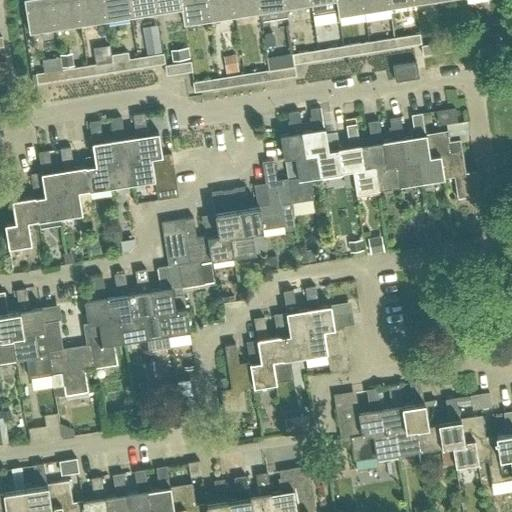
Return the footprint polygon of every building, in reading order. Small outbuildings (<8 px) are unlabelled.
[(23,0),(28,31),(54,26),(50,0),(23,0)] [(50,0),(54,26),(80,22),(76,0),(50,0)] [(76,0),(80,22),(105,18),(102,0),(76,0)] [(102,0),(105,18),(130,14),(128,0),(102,0)] [(128,0),(130,14),(156,10),(153,0),(128,0)] [(179,0),(153,0),(156,10),(180,6),(181,6),(179,0)] [(183,22),(209,18),(206,0),(179,0),(181,6),(180,6),(183,22)] [(206,0),(209,18),(234,14),(231,0),(206,0)] [(231,0),(234,14),(259,10),(257,0),(231,0)] [(285,6),(283,0),(257,0),(259,10),(261,20),(286,16),(285,6)] [(309,0),(310,2),(312,14),(337,10),(335,0),(309,0)] [(337,14),(363,10),(361,0),(335,0),(337,10),(337,14)] [(361,0),(363,10),(389,5),(387,0),(361,0)] [(157,25),(142,27),(146,53),(160,51),(157,25)] [(265,33),(267,47),(277,45),(275,32),(265,33)] [(394,37),(395,47),(411,44),(410,34),(394,37)] [(490,44),(488,34),(471,37),(473,46),(490,44)] [(378,49),(395,47),(394,37),(376,40),(378,49)] [(456,49),(473,46),(471,37),(454,39),(456,49)] [(343,45),(344,55),(361,52),(359,42),(343,45)] [(421,45),(422,54),(439,52),(437,42),(421,45)] [(328,57),(344,55),(343,45),(326,48),(328,57)] [(112,61),(113,70),(130,67),(129,58),(127,51),(111,53),(112,61)] [(294,63),(310,60),(309,51),(292,53),(294,63)] [(147,65),(164,62),(163,52),(146,55),(147,65)] [(228,54),(230,70),(242,69),(240,53),(228,54)] [(175,73),(192,70),(190,60),(173,63),(175,73)] [(394,80),(418,76),(416,60),(392,64),(394,80)] [(97,73),(113,70),(112,61),(95,63),(97,73)] [(278,77),(295,75),(294,65),(277,68),(278,77)] [(61,69),(63,78),(80,76),(78,66),(61,69)] [(46,81),(63,78),(61,69),(44,71),(46,81)] [(243,73),(245,83),(261,80),(260,71),(243,73)] [(228,85),(245,83),(243,73),(226,76),(228,85)] [(194,91),(211,88),(209,79),(193,81),(194,91)] [(0,94),(0,115),(0,118),(14,116),(11,93),(0,94)] [(313,128),(301,130),(305,153),(317,151),(320,174),(342,170),(338,146),(337,146),(337,147),(327,149),(325,133),(324,126),(323,126),(322,120),(320,106),(310,108),(312,121),(313,128)] [(457,120),(455,107),(435,110),(438,123),(457,120)] [(291,132),(279,133),(281,146),(283,157),(284,157),(294,155),(297,176),(288,177),(288,176),(287,176),(291,201),(313,198),(310,176),(320,174),(317,151),(305,153),(301,130),(300,123),(298,110),(288,111),(291,125),(290,125),(291,132)] [(139,157),(128,159),(132,182),(154,178),(154,177),(152,167),(150,156),(161,154),(157,130),(145,132),(144,126),(142,112),(132,113),(132,114),(134,127),(135,127),(136,134),(135,134),(139,157)] [(414,133),(403,135),(407,158),(417,157),(421,180),(443,176),(439,153),(428,155),(424,132),(423,126),(421,112),(411,114),(413,127),(414,133)] [(110,117),(113,131),(123,129),(120,116),(110,117)] [(392,137),(381,139),(385,162),(396,160),(400,183),(421,180),(417,157),(407,158),(403,135),(402,129),(400,116),(389,117),(391,131),(392,137)] [(94,164),(85,165),(88,189),(111,185),(107,162),(117,160),(113,138),(102,139),(101,133),(99,119),(88,120),(91,134),(92,141),(91,141),(91,142),(93,154),(94,164)] [(370,134),(380,133),(378,119),(368,121),(370,134)] [(349,144),(338,146),(342,170),(352,168),(355,191),(378,187),(374,164),(363,166),(359,142),(358,136),(356,123),(346,124),(348,138),(349,144)] [(447,128),(424,132),(428,155),(439,153),(443,176),(453,175),(457,197),(480,193),(476,169),(465,171),(461,148),(459,138),(449,139),(448,135),(447,128)] [(335,131),(325,133),(327,149),(337,147),(337,146),(338,146),(335,131)] [(117,160),(107,162),(111,185),(132,182),(128,159),(139,157),(135,134),(124,136),(114,137),(113,138),(117,160)] [(370,141),(359,142),(363,166),(374,164),(378,187),(400,183),(396,160),(385,162),(381,139),(370,141)] [(66,192),(56,193),(60,216),(82,212),(78,190),(87,188),(88,189),(85,165),(85,164),(85,165),(83,165),(73,166),(72,159),(69,146),(60,148),(62,161),(63,168),(62,168),(66,192)] [(35,195),(34,195),(38,219),(60,216),(56,193),(66,192),(62,168),(51,170),(50,163),(48,150),(38,151),(38,156),(40,164),(41,172),(40,172),(44,194),(35,196),(35,195)] [(152,167),(173,163),(171,152),(161,154),(150,156),(152,167)] [(85,155),(84,157),(85,165),(85,164),(85,165),(94,164),(93,154),(85,155)] [(294,155),(284,157),(287,176),(288,176),(288,177),(297,176),(294,155)] [(258,204),(262,228),(284,225),(285,230),(296,228),(291,201),(287,176),(275,178),(272,158),(261,160),(265,182),(268,203),(259,205),(258,204)] [(154,177),(174,174),(173,163),(152,167),(154,177)] [(40,172),(31,173),(35,195),(35,196),(44,194),(40,172)] [(155,188),(176,184),(174,174),(154,177),(154,178),(155,188)] [(14,221),(4,223),(8,246),(31,242),(29,228),(27,220),(37,218),(37,220),(38,219),(34,195),(23,197),(19,176),(19,177),(8,178),(12,198),(11,198),(14,221)] [(257,204),(258,204),(259,205),(268,203),(265,182),(253,184),(257,204)] [(176,184),(155,188),(157,199),(178,195),(176,184)] [(240,231),(229,232),(233,255),(254,251),(251,229),(261,227),(261,228),(262,228),(258,204),(257,204),(246,206),(245,199),(243,185),(233,187),(235,201),(236,207),(240,231)] [(208,234),(207,234),(211,258),(233,255),(229,232),(240,231),(236,207),(225,209),(224,203),(222,189),(211,190),(214,204),(215,211),(214,211),(214,213),(217,233),(208,235),(208,234)] [(188,260),(177,262),(181,285),(204,282),(200,260),(211,258),(207,234),(206,234),(206,235),(196,236),(193,216),(181,218),(183,228),(185,239),(186,250),(188,260)] [(181,218),(161,221),(163,232),(183,228),(181,218)] [(183,228),(163,232),(165,242),(185,239),(183,228)] [(166,253),(186,250),(185,239),(165,242),(166,253)] [(186,250),(166,253),(168,264),(177,262),(188,260),(186,250)] [(149,288),(148,288),(152,311),(163,309),(166,332),(189,328),(185,305),(184,305),(174,307),(171,286),(180,285),(180,286),(181,285),(177,262),(168,264),(157,266),(160,286),(149,288)] [(127,291),(126,291),(130,315),(141,313),(145,335),(166,332),(163,309),(152,311),(148,288),(149,288),(148,281),(145,268),(135,269),(137,283),(138,289),(127,291)] [(126,291),(127,291),(126,285),(123,271),(113,273),(115,286),(116,293),(105,295),(109,318),(119,317),(123,339),(145,335),(141,313),(130,315),(126,291)] [(94,296),(83,298),(86,321),(87,322),(97,320),(101,341),(91,343),(94,366),(116,362),(113,341),(123,339),(119,317),(109,318),(105,295),(104,288),(102,274),(91,276),(93,290),(94,296)] [(333,327),(343,325),(353,323),(351,311),(331,314),(330,303),(318,305),(314,285),(304,286),(308,307),(307,307),(311,330),(300,332),(304,355),(326,351),(326,350),(324,339),(323,329),(333,327)] [(22,331),(11,332),(15,356),(25,355),(28,376),(50,373),(47,349),(37,351),(33,330),(44,328),(40,305),(29,307),(28,300),(25,287),(15,288),(18,302),(19,308),(18,308),(22,331)] [(293,288),(283,290),(286,310),(295,309),(292,289),(293,289),(293,288)] [(0,332),(0,334),(0,358),(15,356),(11,332),(22,331),(18,308),(7,310),(6,304),(4,290),(0,291),(0,332)] [(44,328),(33,330),(37,351),(47,349),(50,373),(52,372),(51,372),(61,370),(63,384),(64,393),(87,389),(84,367),(93,365),(94,366),(91,343),(101,341),(97,320),(87,322),(86,321),(82,321),(85,342),(61,346),(54,303),(40,305),(44,328)] [(289,357),(304,355),(300,332),(311,330),(307,307),(295,309),(286,310),(285,310),(285,311),(288,333),(279,334),(279,333),(278,334),(282,358),(281,358),(281,357),(272,359),(275,380),(292,378),(289,357)] [(276,334),(278,334),(279,333),(279,334),(288,333),(285,311),(273,313),(276,334)] [(278,334),(276,334),(266,335),(263,315),(253,317),(256,337),(255,337),(256,339),(259,360),(250,361),(250,360),(249,360),(253,385),(275,381),(275,380),(272,359),(281,357),(281,358),(282,358),(278,334)] [(324,339),(345,336),(343,325),(333,327),(323,329),(324,339)] [(326,350),(346,347),(345,336),(324,339),(326,350)] [(242,387),(253,385),(249,360),(250,360),(250,361),(259,360),(256,339),(245,340),(248,360),(237,362),(234,342),(223,344),(230,387),(220,388),(223,412),(246,408),(242,387)] [(328,361),(348,357),(346,347),(326,350),(326,351),(328,361)] [(348,357),(328,361),(329,371),(350,368),(348,357)] [(50,373),(54,394),(64,393),(63,384),(61,370),(51,372),(52,372),(50,373)] [(419,448),(441,444),(437,419),(436,420),(436,421),(427,422),(423,400),(422,400),(421,393),(419,379),(409,381),(412,401),(401,403),(404,426),(415,424),(419,448)] [(179,382),(181,397),(192,395),(190,380),(179,382)] [(404,426),(401,403),(400,403),(397,383),(387,384),(390,405),(379,407),(383,429),(393,427),(397,451),(419,448),(415,424),(404,426)] [(383,429),(379,407),(378,407),(375,386),(365,388),(368,408),(356,410),(355,401),(335,404),(340,436),(349,434),(353,458),(354,458),(356,470),(377,466),(375,454),(397,451),(393,427),(383,429)] [(471,408),(490,405),(491,404),(489,390),(469,394),(471,408)] [(462,439),(458,416),(459,416),(455,396),(445,398),(448,418),(438,419),(437,419),(441,444),(441,443),(451,441),(454,464),(477,461),(473,438),(462,439)] [(436,421),(436,420),(437,419),(438,419),(435,398),(423,400),(427,422),(436,421)] [(140,418),(153,416),(151,403),(137,405),(140,418)] [(511,409),(503,410),(505,424),(506,431),(495,432),(499,456),(509,454),(511,472),(511,409)] [(61,410),(45,412),(47,436),(64,434),(61,410)] [(499,456),(495,432),(484,434),(481,412),(459,416),(458,416),(462,439),(473,438),(477,461),(487,459),(490,481),(511,477),(511,472),(509,454),(499,456)] [(309,414),(285,417),(287,430),(310,427),(309,414)] [(64,459),(59,460),(61,473),(67,473),(78,471),(76,457),(64,459)] [(198,459),(187,461),(189,474),(200,473),(198,459)] [(49,505),(46,482),(45,482),(45,476),(42,462),(32,464),(36,484),(24,486),(27,509),(39,507),(39,511),(61,511),(60,504),(49,505)] [(173,508),(168,485),(165,464),(155,466),(158,486),(147,488),(151,511),(161,510),(161,511),(183,511),(183,506),(173,508)] [(280,483),(281,489),(270,491),(273,511),(306,511),(307,510),(314,509),(307,464),(278,469),(280,483)] [(27,509),(24,486),(23,480),(21,466),(11,467),(13,481),(14,488),(2,489),(5,511),(7,511),(17,511),(16,511),(39,511),(39,507),(27,509)] [(151,511),(147,488),(146,488),(143,468),(133,469),(136,490),(125,492),(128,511),(161,511),(161,510),(151,511)] [(128,511),(125,492),(121,471),(112,473),(115,493),(104,495),(106,511),(128,511)] [(273,511),(270,491),(269,491),(266,471),(256,472),(259,492),(248,494),(250,511),(273,511)] [(250,511),(248,494),(247,494),(246,488),(247,488),(244,474),(235,476),(237,490),(238,496),(226,498),(228,511),(250,511)] [(7,511),(5,511),(2,489),(0,475),(0,511),(16,511),(17,511),(7,511)] [(106,511),(104,495),(103,495),(100,475),(90,477),(93,497),(81,499),(83,511),(106,511)] [(511,477),(497,480),(498,490),(511,488),(511,477)] [(228,511),(226,498),(223,478),(212,480),(215,493),(216,500),(204,501),(206,511),(228,511)] [(83,511),(81,499),(71,500),(68,479),(46,482),(49,505),(60,504),(61,511),(83,511)] [(206,511),(204,501),(194,503),(191,481),(168,485),(173,508),(183,506),(183,511),(206,511)]
